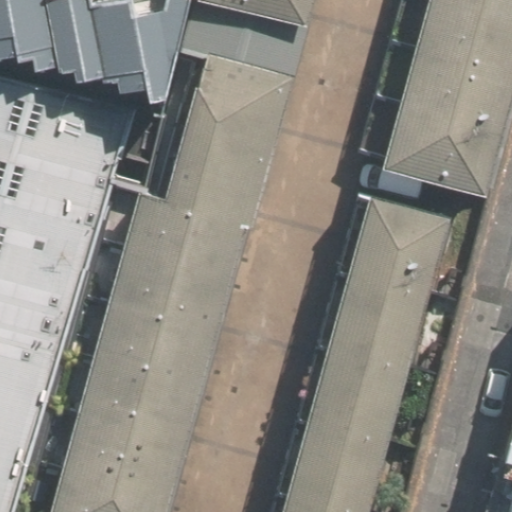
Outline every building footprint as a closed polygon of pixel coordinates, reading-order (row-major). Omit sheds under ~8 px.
[(136,0),(0,0),(0,44),(117,76),(136,0)] [(183,0),(176,25),(43,473),(175,511),(176,511),(327,0),(183,0)] [(498,0),(385,0),(348,134),(454,163),(498,0)] [(19,511),(141,100),(0,58),(0,510),(6,511),(19,511)] [(359,511),(441,196),(340,170),(251,511),(359,511)]
